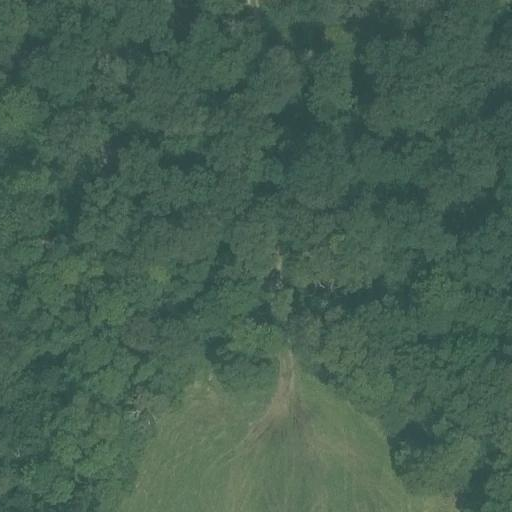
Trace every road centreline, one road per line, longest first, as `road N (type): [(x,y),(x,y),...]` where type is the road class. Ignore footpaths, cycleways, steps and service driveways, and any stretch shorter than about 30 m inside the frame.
road 1 (track): [(511,19),(279,38),(275,0)]
road 2 (track): [(279,38),(295,217)]
